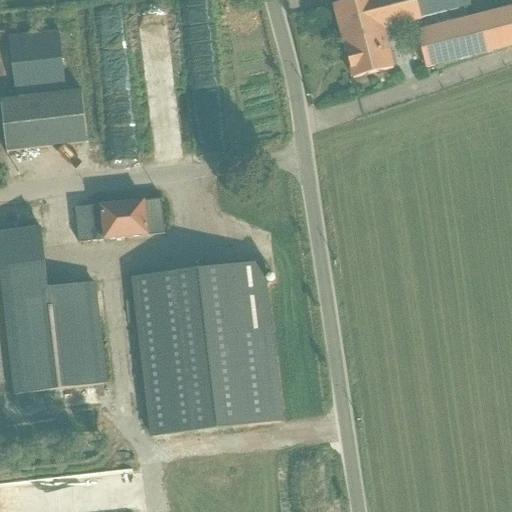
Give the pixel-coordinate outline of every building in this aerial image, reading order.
[(424,24),(417,0),(354,0),(334,5),(355,81),(398,69),(389,33),(424,24)] [(511,9),(414,35),(424,71),(511,47),(511,9)] [(177,46),(175,33),(143,37),(145,50),(177,46)] [(80,37),(61,38),(61,61),(80,61),(80,37)] [(86,86),(1,94),(6,149),(91,141),(86,86)] [(78,246),(163,237),(159,203),(75,212),(78,246)] [(56,227),(9,232),(29,405),(116,395),(104,289),(64,293),(56,227)] [(131,279),(149,432),(284,417),(267,264),(131,279)] [(131,478),(97,479),(97,511),(127,511),(127,501),(131,500),(131,478)] [(0,511),(23,511),(23,490),(0,490),(0,511)]
